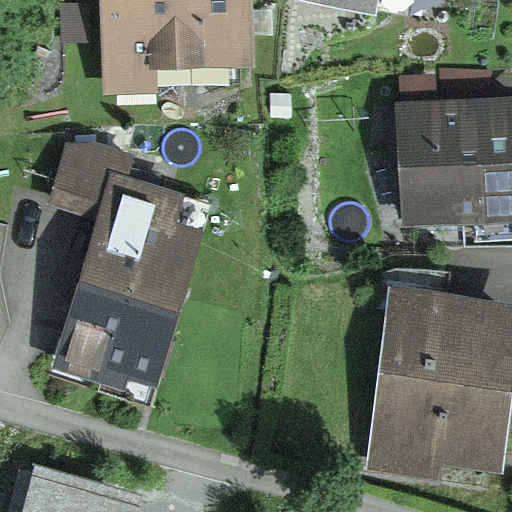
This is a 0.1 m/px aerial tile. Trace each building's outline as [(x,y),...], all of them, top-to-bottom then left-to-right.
[(110,0),(114,82),(153,80),(152,54),(243,49),(240,0),(110,0)] [(375,0),(459,15),(461,0),(375,0)] [(511,97),(406,105),(414,211),(511,203),(511,97)] [(89,269),(175,294),(194,226),(167,218),(176,189),(139,179),(145,157),(75,137),(60,190),(107,204),(89,269)] [(175,294),(89,269),(60,368),(147,393),(175,294)] [(510,305),(399,290),(376,458),(431,465),(434,443),(490,451),(510,305)] [(41,471),(29,511),(123,511),(129,495),(41,471)]
